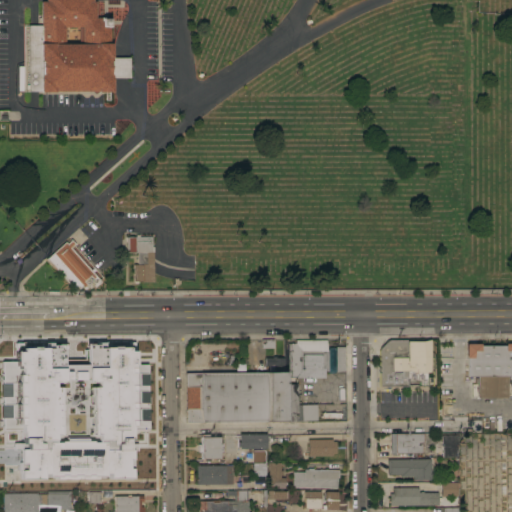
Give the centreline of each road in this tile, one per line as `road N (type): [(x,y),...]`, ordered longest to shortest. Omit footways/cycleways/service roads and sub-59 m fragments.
road 1 (primary): [(511,314),(171,315)]
road 2 (residential): [(364,314),(365,511)]
road 3 (residential): [(171,315),(173,511)]
road 4 (primary): [(171,315),(49,316)]
